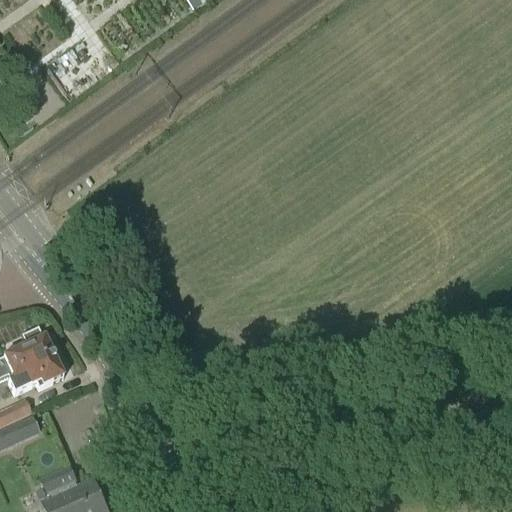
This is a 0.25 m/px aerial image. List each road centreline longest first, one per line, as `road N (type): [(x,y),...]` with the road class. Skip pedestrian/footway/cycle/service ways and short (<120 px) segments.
road 1 (unclassified): [(511,417),(252,474)]
road 2 (tertiary): [(146,435),(118,376),(50,277)]
